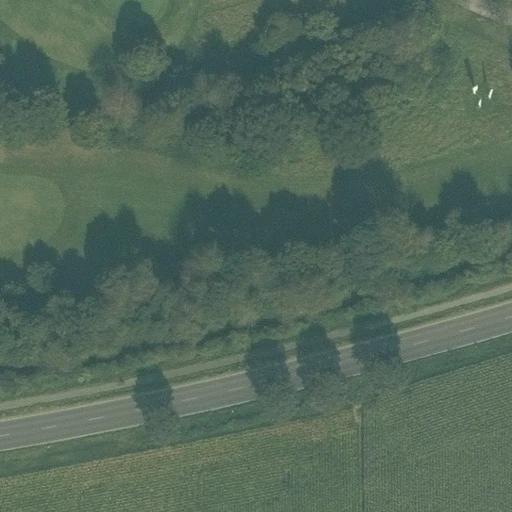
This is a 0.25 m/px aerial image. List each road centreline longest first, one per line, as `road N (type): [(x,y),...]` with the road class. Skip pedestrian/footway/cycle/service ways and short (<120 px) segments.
road 1 (unknown): [(0,367),(180,341),(285,295),(511,245)]
road 2 (secondary): [(511,318),(284,379),(0,437)]
